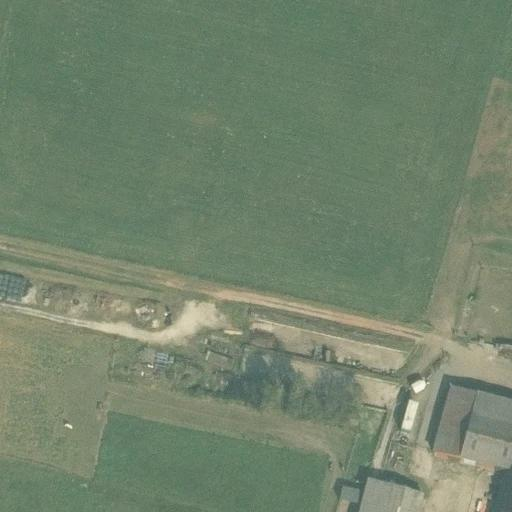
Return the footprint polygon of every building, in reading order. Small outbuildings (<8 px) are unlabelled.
[(477,398),(451,391),(433,457),(459,463),(470,421),(477,398)] [(511,407),(477,398),(470,421),(511,431),(511,407)] [(511,431),(470,421),(459,463),(506,476),(511,477),(511,431)] [(511,511),(511,477),(506,476),(496,511),(511,511)] [(419,511),(423,499),(367,483),(359,511),(419,511)] [(362,496),(342,491),(339,504),(359,508),(362,496)]
